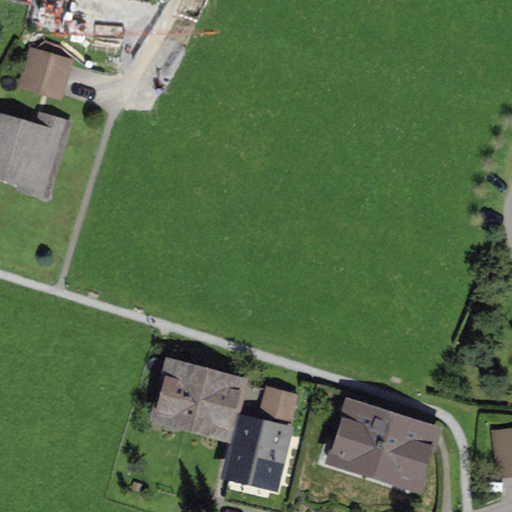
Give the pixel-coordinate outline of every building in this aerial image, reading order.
[(24,84),(58,94),(67,65),(33,55),(24,84)] [(67,125),(41,118),(37,133),(0,122),(0,170),(23,177),(20,187),(46,196),(67,125)] [(173,370),(161,414),(225,431),(237,387),(173,370)] [(275,415),(288,418),(293,398),(269,392),(265,406),(277,409),(275,415)] [(353,411),(338,456),(415,480),(429,435),(353,411)] [(242,424),(231,473),(271,482),(283,434),(242,424)] [(511,477),(511,433),(496,435),(500,478),(511,477)]
